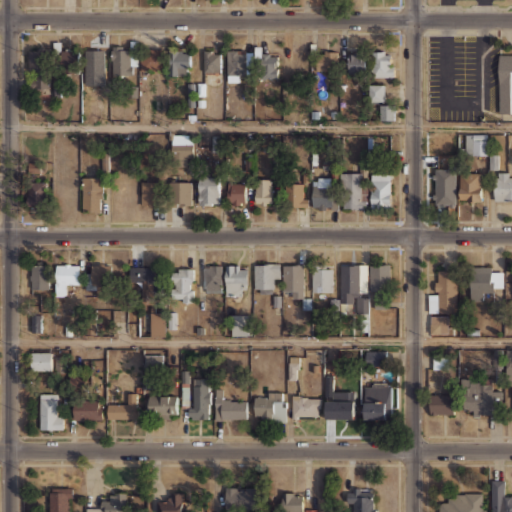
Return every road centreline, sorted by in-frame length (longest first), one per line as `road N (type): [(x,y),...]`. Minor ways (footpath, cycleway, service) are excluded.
road 1 (tertiary): [(412,511),(412,0)]
road 2 (tertiary): [(9,0),(9,511)]
road 3 (residential): [(511,22),(0,22)]
road 4 (residential): [(511,450),(0,450)]
road 5 (residential): [(511,236),(0,236)]
